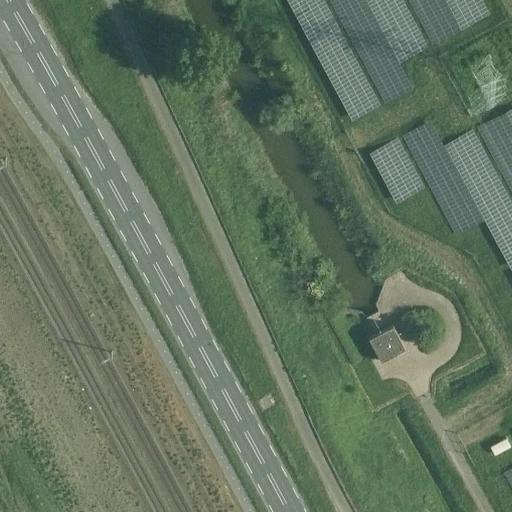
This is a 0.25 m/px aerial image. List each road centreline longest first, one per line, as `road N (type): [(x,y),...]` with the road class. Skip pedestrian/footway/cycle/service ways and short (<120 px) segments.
road 1 (secondary): [(3,0),(285,511)]
road 2 (unclassified): [(345,511),(113,0)]
